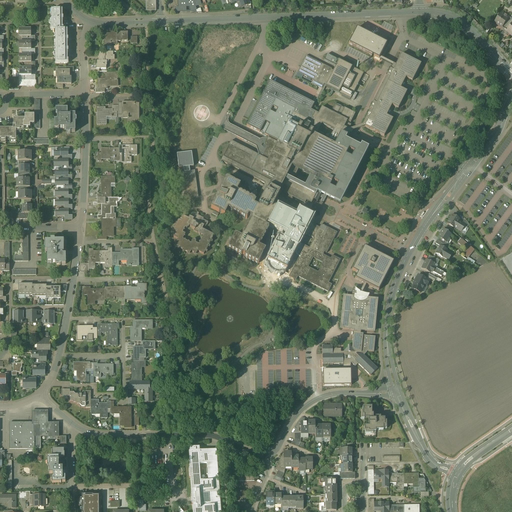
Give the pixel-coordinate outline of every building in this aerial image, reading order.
[(155,0),(138,0),(139,0),(148,0),(148,6),(147,6),(147,11),(156,11),(155,0)] [(180,0),(181,3),(179,3),(179,8),(176,8),(176,12),(182,12),(182,6),(189,6),(191,12),(196,10),(192,0),(180,0)] [(241,0),(242,1),(239,2),(241,8),(239,8),(239,9),(248,6),(246,0),(241,0)] [(62,10),(52,10),(52,20),(51,20),(51,31),(55,31),(55,64),(68,64),(68,61),(67,61),(67,53),(68,53),(68,50),(67,50),(67,42),(68,42),(68,39),(67,39),(67,31),(63,31),(63,28),(62,28),(62,20),(63,20),(63,17),(62,17),(62,10)] [(509,18),(502,13),(496,22),(500,25),(499,26),(504,30),(511,19),(510,18),(509,18)] [(386,43),(356,28),(348,44),(378,59),(378,58),(379,57),(386,43)] [(31,29),(19,29),(19,30),(20,30),(20,36),(19,37),(22,37),(31,37),(31,36),(31,29)] [(115,34),(104,35),(104,41),(104,42),(104,43),(104,44),(105,44),(105,45),(106,45),(107,46),(111,46),(111,44),(117,44),(117,42),(120,42),(120,41),(128,41),(128,32),(117,32),(117,34),(115,34)] [(22,42),(19,42),(20,42),(20,50),(19,50),(22,50),(31,50),(31,42),(22,42)] [(113,52),(98,52),(98,61),(97,61),(97,65),(96,65),(96,68),(91,68),(91,72),(99,72),(99,69),(106,69),(106,66),(106,62),(107,62),(108,61),(108,60),(108,59),(107,59),(107,58),(113,58),(113,52)] [(421,64),(401,54),(396,65),(393,64),(393,65),(381,89),(403,100),(407,92),(401,89),(403,84),(406,79),(412,82),(421,64)] [(22,55),(19,55),(19,63),(25,63),(31,63),(31,62),(31,55),(22,55)] [(332,70),(306,56),(298,73),(313,81),(324,86),(331,71),(332,70)] [(339,61),(332,57),(329,63),(336,67),(339,61)] [(379,57),(378,58),(393,65),(393,64),(379,57)] [(339,61),(336,67),(333,71),(331,71),(324,86),(326,87),(350,100),(364,74),(357,70),(339,61)] [(74,67),(66,67),(66,71),(55,71),(55,78),(69,77),(69,73),(74,72),(74,67)] [(32,75),(31,68),(25,68),(19,68),(19,76),(25,76),(31,76),(32,75)] [(116,73),(106,74),(107,81),(99,81),(100,90),(105,89),(105,90),(117,89),(116,81),(118,81),(117,77),(116,77),(116,73)] [(69,77),(55,78),(55,89),(62,89),(62,86),(71,86),(70,77),(69,77)] [(324,86),(313,81),(311,84),(322,89),(324,86)] [(317,105),(326,87),(324,86),(322,89),(315,104),(317,105)] [(387,116),(389,111),(392,106),(398,109),(403,100),(381,89),(371,109),(363,125),(365,127),(384,137),(393,119),(387,116)] [(317,105),(315,104),(288,91),(282,103),(262,94),(246,127),(268,137),(273,140),(278,142),(274,151),(269,160),(264,158),(259,155),(231,141),(221,161),(265,183),(264,186),(258,197),(263,199),(259,207),(254,205),(256,202),(255,201),(255,200),(251,198),(250,198),(249,198),(249,197),(247,196),(246,196),(245,195),(243,194),(242,195),(242,193),(240,193),(239,193),(237,192),(240,185),(227,178),(227,179),(226,179),(225,181),(225,182),(224,183),(223,184),(223,185),(222,186),(221,188),(222,189),(220,189),(220,191),(220,192),(220,193),(221,193),(219,196),(218,195),(218,196),(217,196),(216,198),(217,199),(215,199),(214,202),(215,202),(214,203),(213,205),(213,206),(212,206),(211,208),(211,209),(225,216),(228,210),(230,211),(231,212),(232,213),(234,213),(234,214),(236,214),(237,214),(237,215),(239,216),(240,216),(241,216),(241,217),(245,219),(247,219),(249,216),(252,218),(251,220),(249,220),(247,224),(248,225),(247,226),(246,226),(245,228),(246,229),(245,230),(244,231),(244,233),(243,233),(242,235),(242,236),(241,238),(235,235),(228,248),(229,249),(230,250),(232,250),(232,251),(234,252),(235,252),(235,253),(237,254),(238,253),(239,254),(240,255),(242,255),(242,254),(245,256),(245,257),(245,258),(247,259),(248,258),(249,260),(251,260),(252,260),(252,261),(254,262),(255,262),(255,263),(257,264),(258,264),(259,264),(265,250),(259,247),(260,245),(261,245),(262,243),(262,242),(263,242),(264,240),(263,239),(265,238),(265,237),(265,236),(266,234),(267,234),(268,231),(268,230),(269,228),(266,227),(266,225),(267,224),(269,225),(269,226),(273,228),(274,227),(275,228),(275,229),(277,230),(278,229),(279,230),(279,231),(281,231),(282,231),(282,232),(284,233),(285,233),(287,234),(284,239),(281,238),(275,249),(284,253),(286,250),(298,257),(289,277),(296,281),(297,277),(328,292),(332,285),(329,283),(341,260),(332,256),(331,259),(323,255),(324,252),(327,253),(337,233),(327,227),(325,230),(324,230),(309,222),(313,216),(309,213),(314,202),(315,200),(317,201),(321,194),(318,193),(319,191),(338,201),(349,181),(344,179),(350,167),(355,169),(365,150),(346,140),(347,137),(348,138),(350,134),(351,131),(349,130),(347,130),(347,129),(344,127),(347,121),(340,117),(345,109),(344,109),(335,104),(331,113),(322,108),(318,114),(314,112),(317,105)] [(138,103),(128,103),(128,102),(122,102),(122,103),(118,103),(118,106),(118,116),(118,119),(127,118),(127,117),(128,117),(128,116),(132,116),(132,121),(136,121),(136,117),(138,117),(138,103)] [(105,108),(97,108),(97,114),(98,114),(98,116),(97,116),(97,125),(106,125),(106,116),(111,116),(111,117),(112,118),(113,118),(116,118),(116,116),(116,110),(112,110),(105,110),(105,108)] [(355,114),(344,109),(345,109),(340,117),(347,121),(344,127),(347,129),(347,130),(349,130),(351,125),(350,125),(351,124),(350,123),(355,114)] [(75,116),(70,116),(70,118),(67,118),(67,110),(57,110),(57,121),(54,121),(54,129),(66,129),(66,133),(75,133),(75,116)] [(34,115),(25,115),(25,122),(23,122),(24,121),(15,121),(15,125),(13,125),(13,130),(0,130),(0,138),(1,139),(1,140),(6,140),(6,139),(12,138),(12,140),(16,140),(16,131),(20,131),(20,129),(23,129),(24,128),(30,128),(30,124),(34,124),(34,115)] [(349,130),(351,131),(350,134),(351,135),(353,131),(365,127),(363,125),(351,129),(349,130)] [(137,146),(119,146),(119,149),(119,162),(119,163),(132,163),(131,158),(129,158),(129,156),(137,156),(137,146)] [(27,148),(27,152),(18,152),(18,161),(30,161),(32,161),(32,148),(27,148)] [(119,149),(101,149),(101,153),(101,158),(114,158),(114,162),(119,162),(119,149)] [(177,155),(179,169),(184,168),(189,168),(194,167),(192,153),(177,155)] [(30,161),(19,161),(19,174),(20,174),(30,174),(30,161)] [(197,197),(194,172),(190,172),(184,173),(179,174),(183,199),(197,197)] [(30,174),(20,174),(20,179),(18,179),(18,183),(17,183),(17,187),(18,187),(30,187),(30,174)] [(115,177),(101,177),(101,195),(110,195),(110,185),(107,185),(107,183),(115,183),(115,177)] [(32,200),(32,187),(30,187),(18,187),(18,200),(31,200),(32,200)] [(108,203),(105,203),(105,204),(101,204),(101,205),(101,216),(97,216),(97,219),(102,219),(106,219),(106,215),(111,215),(111,210),(111,207),(117,207),(117,198),(110,198),(108,198),(108,203)] [(31,200),(26,200),(26,205),(22,205),(23,213),(26,213),(29,213),(31,213),(31,200)] [(114,214),(114,210),(111,210),(111,215),(106,215),(106,219),(115,219),(115,214),(114,214)] [(211,240),(212,240),(213,238),(213,237),(214,235),(202,229),(204,226),(206,227),(206,225),(207,225),(208,223),(208,222),(203,220),(204,218),(198,215),(197,218),(195,217),(195,216),(192,215),(191,217),(190,216),(188,219),(184,216),(184,217),(183,217),(182,219),(181,221),(179,220),(179,221),(178,221),(177,223),(176,226),(175,226),(175,228),(173,231),(176,232),(175,233),(175,234),(175,235),(174,237),(178,240),(175,245),(175,246),(177,247),(178,247),(180,248),(180,249),(182,250),(183,250),(185,251),(187,252),(188,252),(190,253),(191,251),(192,252),(193,253),(194,252),(197,254),(198,252),(204,255),(206,250),(207,250),(208,248),(207,248),(209,245),(210,243),(210,242),(211,240)] [(459,220),(452,215),(447,224),(454,228),(459,221),(459,220)] [(106,219),(102,219),(101,237),(106,237),(111,237),(111,225),(121,225),(120,219),(115,219),(106,219)] [(459,221),(454,228),(461,232),(464,226),(465,225),(462,223),(459,221)] [(448,232),(443,229),(443,230),(438,238),(446,243),(448,244),(450,240),(448,239),(451,234),(448,233),(448,232)] [(474,250),(460,239),(457,242),(466,249),(462,253),(468,258),(474,250)] [(54,240),(50,240),(50,242),(45,242),(46,246),(45,246),(45,252),(47,252),(47,263),(56,263),(56,265),(66,265),(65,255),(64,255),(64,246),(63,246),(63,242),(54,242),(54,240)] [(440,247),(438,250),(436,254),(442,258),(446,251),(447,250),(444,248),(440,246),(440,247)] [(379,254),(364,247),(353,270),(358,273),(355,279),(364,284),(366,285),(379,291),(394,262),(379,254)] [(107,252),(100,252),(100,261),(105,261),(106,262),(106,267),(112,267),(112,266),(112,254),(112,249),(108,249),(108,252),(107,252)] [(133,251),(121,251),(121,261),(130,261),(130,265),(129,265),(129,266),(131,266),(138,266),(138,249),(133,249),(133,251)] [(93,250),(89,250),(89,264),(89,269),(95,269),(95,263),(100,263),(100,261),(100,252),(93,252),(93,250)] [(452,254),(446,251),(443,257),(446,259),(448,256),(450,258),(452,254)] [(434,264),(426,260),(422,269),(430,273),(431,271),(433,267),(434,264)] [(443,273),(433,267),(431,271),(441,277),(443,273)] [(426,279),(418,276),(412,289),(421,293),(424,285),(427,287),(429,281),(426,280),(426,279)] [(133,288),(131,288),(131,287),(125,287),(125,298),(125,300),(141,300),(141,304),(146,304),(146,299),(144,299),(144,292),(146,292),(146,285),(137,285),(137,289),(133,289),(133,288)] [(105,290),(89,290),(89,288),(88,288),(88,295),(88,305),(94,305),(94,302),(105,302),(105,300),(105,293),(105,290)] [(116,288),(108,288),(108,293),(108,300),(114,300),(115,300),(115,298),(125,298),(125,288),(116,288)] [(369,295),(365,294),(362,293),(360,293),(360,292),(359,291),(357,290),(355,288),(354,292),(352,292),(352,295),(354,296),(354,298),(344,297),(341,329),(354,330),(353,333),(360,334),(361,331),(373,332),(377,300),(367,299),(368,297),(369,295)] [(22,313),(19,313),(19,312),(14,312),(14,322),(21,322),(21,323),(26,323),(26,319),(22,319),(22,313)] [(36,312),(26,312),(26,318),(29,318),(29,322),(36,322),(36,323),(41,323),(41,319),(41,316),(36,316),(36,312)] [(53,312),(49,312),(49,313),(45,313),(45,319),(41,319),(41,323),(41,324),(53,324),(53,312)] [(138,322),(138,321),(134,321),(134,329),(131,329),(131,338),(141,337),(141,328),(151,328),(151,322),(138,322)] [(120,326),(97,327),(97,330),(97,337),(101,337),(101,334),(109,334),(109,347),(120,346),(120,326)] [(93,331),(93,327),(88,327),(88,328),(84,328),(84,327),(77,327),(77,341),(82,341),(82,336),(93,336),(93,340),(97,340),(97,337),(97,330),(93,331)] [(360,334),(353,333),(352,348),(351,348),(349,346),(343,352),(341,352),(341,349),(332,349),(332,346),(322,346),(322,364),(343,364),(343,370),(351,370),(351,364),(352,364),(355,367),(358,364),(370,376),(378,369),(364,355),(368,352),(374,352),(375,337),(363,336),(363,334),(360,334)] [(50,343),(43,343),(43,338),(38,339),(38,343),(40,343),(40,350),(50,350),(50,343)] [(143,349),(134,349),(135,358),(131,358),(131,362),(140,362),(140,358),(144,358),(144,349),(151,349),(151,346),(154,346),(154,342),(142,342),(143,349)] [(48,351),(32,351),(32,356),(35,356),(35,360),(39,360),(39,362),(46,362),(46,355),(48,355),(48,351)] [(140,362),(131,362),(132,382),(141,382),(141,367),(145,367),(145,362),(140,362)] [(86,363),(73,363),(73,372),(76,372),(76,382),(86,382),(86,377),(86,370),(90,370),(90,364),(90,363),(89,363),(86,363)] [(22,364),(13,364),(13,373),(21,373),(21,368),(22,368),(22,364)] [(40,364),(33,364),(33,367),(33,368),(35,368),(35,375),(44,375),(44,371),(43,371),(43,368),(41,368),(40,364)] [(113,365),(97,365),(97,374),(99,374),(110,374),(110,376),(113,376),(113,365)] [(343,370),(323,370),(324,386),(351,386),(351,370),(343,370)] [(0,385),(5,386),(5,382),(9,382),(9,374),(5,374),(5,376),(2,376),(0,375),(0,385)] [(35,379),(28,379),(28,376),(23,376),(24,381),(25,381),(25,388),(35,388),(35,383),(35,379)] [(132,382),(130,382),(131,389),(145,389),(146,402),(152,402),(152,388),(150,388),(150,382),(141,382),(132,382)] [(85,393),(85,396),(82,396),(82,395),(81,394),(79,395),(79,396),(78,396),(78,395),(76,395),(73,393),(70,393),(70,397),(71,398),(70,398),(70,402),(74,401),(74,403),(77,403),(77,404),(80,404),(80,405),(82,407),(85,407),(86,407),(86,406),(91,406),(91,402),(91,391),(86,391),(85,393)] [(107,405),(98,405),(98,402),(91,402),(91,406),(91,414),(101,414),(101,419),(107,419),(107,410),(111,410),(111,402),(106,402),(107,405)] [(114,402),(111,402),(111,410),(111,416),(114,416),(114,414),(121,414),(121,426),(125,426),(125,428),(131,428),(131,408),(114,408),(114,402)] [(341,405),(324,405),(324,415),(332,415),(332,417),(342,417),(341,409),(341,405)] [(381,419),(381,418),(373,418),(373,415),(372,415),(371,408),(363,408),(363,417),(364,417),(364,419),(369,419),(369,427),(364,427),(364,431),(369,431),(369,433),(376,433),(376,431),(383,431),(383,426),(385,426),(385,419),(381,419)] [(46,424),(47,424),(47,412),(33,412),(33,424),(34,424),(34,437),(41,437),(46,437),(46,424)] [(31,424),(10,424),(10,451),(34,451),(34,449),(34,444),(34,437),(34,424),(33,424),(31,424)] [(46,424),(46,437),(58,437),(58,424),(47,424),(46,424)] [(219,511),(217,476),(218,476),(217,458),(216,458),(215,450),(199,451),(199,447),(189,448),(189,452),(190,469),(189,469),(190,478),(191,478),(192,494),(191,494),(192,505),(193,505),(193,511),(219,511)] [(342,457),(351,457),(351,449),(341,449),(341,454),(342,454),(342,457)] [(58,468),(58,458),(65,457),(65,453),(64,453),(64,450),(52,450),(52,457),(48,457),(48,462),(49,462),(49,466),(48,466),(49,470),(50,470),(50,474),(53,474),(53,483),(61,483),(61,482),(66,482),(65,476),(64,476),(64,473),(63,473),(62,468),(58,468)] [(291,456),(291,453),(285,453),(285,455),(283,455),(277,467),(283,470),(285,466),(292,466),(291,456)] [(351,465),(351,457),(342,457),(341,457),(341,462),(343,462),(343,465),(351,465)] [(343,465),(341,465),(341,469),(338,469),(338,473),(341,473),(343,473),(346,473),(349,473),(352,473),(352,469),(351,469),(351,465),(343,465)] [(389,471),(374,472),(374,477),(374,478),(383,478),(383,487),(389,487),(389,483),(389,474),(389,471)] [(404,474),(389,474),(389,483),(393,483),(393,482),(397,482),(397,490),(404,490),(404,488),(404,482),(404,474)] [(412,475),(412,474),(404,474),(404,482),(407,482),(407,484),(414,484),(414,493),(419,493),(420,491),(425,491),(425,482),(424,482),(424,481),(424,480),(419,480),(419,475),(412,475)] [(337,479),(325,479),(325,484),(327,484),(327,487),(336,487),(337,487),(337,479)] [(327,487),(325,487),(325,492),(328,492),(328,495),(336,495),(336,487),(327,487)] [(101,511),(101,493),(80,493),(79,511),(101,511)] [(274,495),(274,493),(266,493),(266,506),(274,506),(274,504),(274,495)] [(16,495),(0,495),(0,503),(7,503),(8,508),(16,508),(16,495)] [(44,495),(30,495),(30,501),(30,506),(44,506),(44,495)] [(336,503),(336,495),(328,495),(325,495),(325,500),(328,500),(328,503),(336,503)] [(328,503),(325,503),(325,508),(322,508),(322,511),(336,511),(336,503),(328,503)] [(389,503),(374,503),(374,509),(374,510),(383,510),(382,511),(389,511),(389,506),(389,503)]
